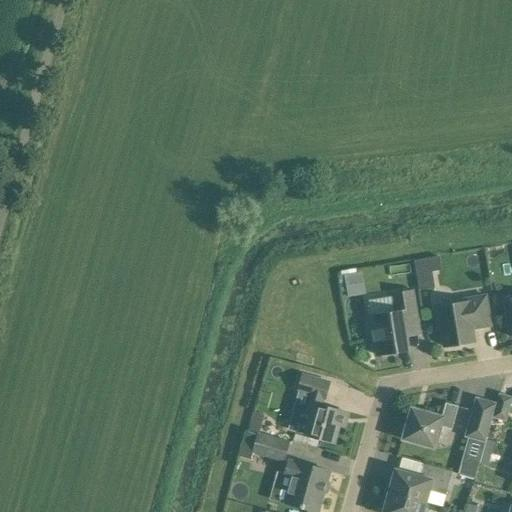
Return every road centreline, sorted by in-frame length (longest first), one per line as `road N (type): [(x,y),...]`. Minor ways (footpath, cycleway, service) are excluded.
road 1 (residential): [(354,511),(390,395),(418,379),(511,363)]
road 2 (residential): [(0,206),(61,0)]
